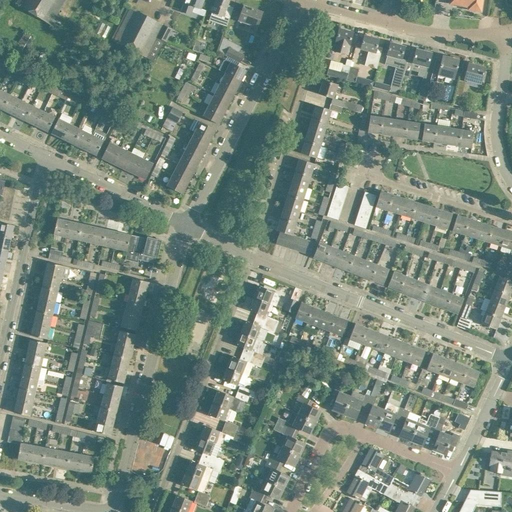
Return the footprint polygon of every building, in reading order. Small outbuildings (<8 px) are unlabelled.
[(18,0),(16,3),(50,25),(65,0),(18,0)] [(201,8),(203,2),(203,0),(184,0),(181,11),(191,14),(194,6),(201,8)] [(209,20),(227,27),(234,7),(228,5),(229,1),(227,0),(216,0),(214,7),(212,6),(211,11),(212,11),(209,20)] [(474,8),(474,11),(481,12),(482,0),(450,0),(450,4),(474,8)] [(250,25),(249,30),(255,32),(262,12),(251,8),(251,9),(245,7),(245,6),(244,6),(239,20),(250,25)] [(111,40),(146,58),(163,25),(128,7),(111,40)] [(163,25),(146,58),(152,61),(165,41),(166,42),(172,30),(163,25)] [(349,46),(350,42),(353,32),(339,29),(333,51),(347,54),(349,46)] [(24,33),(14,50),(22,55),(32,38),(24,33)] [(368,51),(366,60),(367,60),(366,62),(367,65),(376,67),(376,69),(377,69),(383,48),(377,46),(379,39),(364,35),(363,41),(362,43),(361,49),(368,51)] [(230,48),(232,42),(223,37),(218,51),(226,55),(228,56),(240,62),(244,55),(239,52),(230,48)] [(195,40),(192,50),(203,53),(206,43),(195,40)] [(398,94),(406,64),(407,60),(402,59),(405,46),(391,42),(385,65),(386,62),(393,64),(392,67),(395,67),(390,87),(389,92),(398,94)] [(410,50),(407,60),(406,64),(413,64),(411,70),(419,72),(417,76),(425,78),(431,53),(417,49),(416,52),(410,50)] [(200,54),(198,60),(208,63),(210,58),(200,54)] [(240,62),(228,56),(226,60),(224,61),(219,70),(224,73),(241,81),(247,70),(238,66),(240,62)] [(443,56),(441,65),(438,74),(437,78),(442,79),(445,77),(445,76),(454,78),(457,66),(459,60),(443,56)] [(0,65),(0,66),(8,71),(10,66),(2,62),(0,65)] [(199,62),(195,71),(200,74),(204,65),(199,62)] [(465,80),(481,84),(485,67),(469,63),(465,80)] [(346,80),(350,66),(345,65),(340,64),(338,70),(329,68),(327,75),(337,78),(346,80)] [(10,66),(8,71),(16,75),(18,70),(10,66)] [(350,66),(346,80),(355,83),(359,69),(350,66)] [(200,74),(195,71),(191,79),(196,82),(200,74)] [(22,78),(30,82),(32,77),(24,73),(22,78)] [(224,73),(219,83),(235,92),(241,81),(224,73)] [(32,77),(30,82),(38,86),(40,82),(32,77)] [(319,94),(333,98),(335,91),(342,93),(344,87),(324,80),(319,94)] [(417,99),(425,101),(430,82),(422,80),(417,99)] [(425,101),(431,102),(434,103),(434,102),(435,98),(432,97),(437,82),(430,81),(430,82),(425,101)] [(455,96),(462,98),(466,83),(459,81),(455,96)] [(185,82),(181,90),(186,93),(190,85),(185,82)] [(219,83),(214,94),(230,102),(235,92),(219,83)] [(44,90),(52,93),(54,88),(46,84),(44,90)] [(54,88),(52,93),(61,97),(63,92),(54,88)] [(0,108),(2,110),(10,95),(0,90),(0,108)] [(186,93),(181,90),(176,99),(181,102),(186,93)] [(377,98),(386,100),(387,94),(374,91),(373,98),(377,99),(377,98)] [(214,94),(208,105),(225,113),(230,102),(214,94)] [(387,94),(386,100),(394,102),(396,97),(387,94)] [(2,110),(13,115),(21,100),(10,95),(2,110)] [(70,101),(79,105),(81,100),(73,96),(70,101)] [(400,104),(410,106),(411,101),(402,98),(400,104)] [(342,99),(340,106),(361,113),(363,106),(342,99)] [(13,115),(25,120),(32,106),(21,100),(13,115)] [(81,100),(79,105),(87,109),(90,104),(81,100)] [(411,101),(410,106),(419,109),(420,103),(411,101)] [(331,104),(330,109),(331,110),(341,113),(343,107),(331,104)] [(225,113),(208,105),(202,116),(210,119),(219,124),(225,113)] [(316,105),(312,118),(327,123),(331,110),(330,109),(316,105)] [(25,120),(36,126),(43,111),(32,106),(25,120)] [(173,106),(167,117),(173,120),(177,122),(183,112),(173,106)] [(93,112),(101,115),(103,110),(95,107),(93,112)] [(103,110),(101,115),(110,119),(112,114),(103,110)] [(43,111),(36,126),(48,132),(55,117),(43,111)] [(463,117),(463,119),(475,121),(477,113),(464,111),(463,117)] [(62,139),(69,124),(72,118),(62,113),(59,119),(59,118),(51,133),(62,139)] [(368,132),(380,134),(383,118),(370,116),(368,132)] [(126,122),(133,126),(135,120),(128,117),(126,122)] [(173,120),(167,117),(162,126),(168,129),(173,120)] [(189,129),(194,132),(211,140),(216,129),(195,118),(189,129)] [(312,118),(308,130),(324,135),(327,123),(312,118)] [(380,134),(393,136),(395,120),(383,118),(380,134)] [(135,120),(133,126),(140,129),(143,123),(135,120)] [(393,136),(405,138),(407,122),(395,120),(393,136)] [(407,122),(405,138),(417,140),(420,124),(407,122)] [(62,139),(73,144),(80,129),(69,124),(62,139)] [(422,140),(434,142),(437,126),(424,124),(422,140)] [(434,142),(447,144),(449,128),(437,126),(434,142)] [(447,144),(459,146),(461,130),(449,128),(447,144)] [(73,144),(85,150),(92,135),(80,129),(73,144)] [(143,134),(152,138),(155,133),(146,129),(143,134)] [(308,130),(304,141),(320,146),(324,135),(308,130)] [(461,130),(459,146),(471,148),(474,131),(461,130)] [(194,132),(189,143),(205,151),(211,140),(194,132)] [(155,133),(152,138),(161,142),(163,136),(155,133)] [(92,135),(85,150),(96,155),(104,141),(92,135)] [(170,136),(166,144),(171,147),(175,139),(170,136)] [(320,146),(304,141),(301,153),(316,158),(320,146)] [(102,158),(112,163),(119,148),(109,143),(102,158)] [(189,143),(183,153),(199,161),(205,151),(189,143)] [(171,147),(166,144),(162,153),(167,156),(171,147)] [(112,163),(123,168),(130,154),(119,148),(112,163)] [(183,153),(178,164),(194,172),(199,161),(183,153)] [(123,168),(134,174),(141,159),(130,154),(123,168)] [(160,158),(155,166),(161,169),(165,160),(160,158)] [(141,159),(134,174),(146,179),(153,165),(141,159)] [(295,172),(311,177),(315,164),(299,159),(295,172)] [(178,164),(172,175),(188,183),(194,172),(178,164)] [(161,169),(155,166),(151,174),(157,177),(161,169)] [(291,183),(307,188),(311,177),(295,172),(291,183)] [(188,183),(172,175),(167,186),(183,194),(188,183)] [(287,196),(303,200),(307,188),(291,183),(287,196)] [(337,183),(336,188),(347,192),(349,187),(337,183)] [(4,187),(2,194),(14,196),(15,189),(4,187)] [(336,188),(334,194),(345,198),(347,192),(336,188)] [(376,206),(387,210),(392,195),(381,191),(378,200),(376,206)] [(365,192),(363,197),(374,201),(376,195),(365,192)] [(2,195),(1,199),(13,202),(14,196),(2,194),(2,195)] [(334,194),(332,199),(343,203),(345,198),(334,194)] [(387,210),(399,214),(405,198),(392,195),(387,210)] [(284,207),(299,212),(303,200),(287,196),(284,207)] [(363,197),(361,203),(373,207),(374,201),(363,197)] [(399,214),(411,218),(417,202),(405,198),(399,214)] [(1,199),(0,203),(0,205),(11,208),(13,202),(1,199)] [(332,199),(330,205),(342,209),(343,203),(332,199)] [(411,218),(423,222),(428,206),(417,202),(411,218)] [(361,203),(360,208),(371,212),(373,207),(361,203)] [(0,205),(0,211),(10,214),(11,208),(0,205)] [(330,205),(329,211),(340,214),(342,209),(330,205)] [(423,222),(435,225),(440,209),(428,206),(423,222)] [(280,219),(295,224),(299,212),(284,207),(280,219)] [(360,208),(358,214),(369,217),(371,212),(360,208)] [(440,209),(435,225),(447,229),(452,213),(440,209)] [(10,214),(0,211),(0,218),(9,220),(10,214)] [(340,214),(329,211),(327,216),(338,220),(340,214)] [(358,214),(356,219),(367,223),(369,217),(358,214)] [(452,230),(464,234),(469,219),(457,215),(454,224),(452,230)] [(54,234),(66,237),(70,221),(57,218),(54,234)] [(285,233),(291,235),(295,224),(280,219),(276,230),(280,231),(285,233)] [(367,223),(356,219),(354,225),(366,228),(367,223)] [(464,234),(476,238),(481,222),(469,219),(464,234)] [(66,237),(78,240),(82,224),(70,221),(66,237)] [(476,238),(488,242),(493,226),(481,222),(476,238)] [(1,223),(0,226),(0,235),(11,238),(14,225),(8,224),(4,223),(1,223)] [(78,240),(90,243),(94,226),(82,224),(78,240)] [(371,230),(380,233),(382,227),(373,225),(371,230)] [(90,243),(102,245),(106,229),(94,226),(90,243)] [(488,242),(499,246),(504,230),(493,226),(488,242)] [(382,227),(380,233),(389,236),(391,230),(382,227)] [(102,245),(114,248),(118,232),(106,229),(102,245)] [(499,246),(511,249),(511,246),(511,232),(504,230),(499,246)] [(276,244),(282,246),(285,233),(280,231),(276,244)] [(118,232),(114,248),(127,251),(131,235),(118,232)] [(362,236),(374,240),(375,235),(363,232),(362,236)] [(395,238),(404,241),(406,235),(397,232),(395,238)] [(282,246),(287,247),(291,235),(285,233),(282,246)] [(0,235),(0,249),(8,251),(11,238),(0,235)] [(131,235),(127,251),(125,259),(138,262),(138,259),(153,263),(153,265),(155,257),(157,258),(162,240),(147,236),(147,238),(143,237),(131,235)] [(287,247),(293,249),(297,237),(291,235),(287,247)] [(374,240),(386,244),(387,239),(375,235),(374,240)] [(406,235),(404,241),(413,244),(415,238),(406,235)] [(293,249),(299,251),(303,239),(297,237),(293,249)] [(299,251),(305,253),(308,240),(303,239),(299,251)] [(308,240),(305,253),(310,255),(314,242),(308,240)] [(313,257),(325,262),(331,247),(319,242),(313,257)] [(430,242),(428,248),(442,252),(444,247),(430,242)] [(404,250),(413,253),(414,248),(405,245),(404,250)] [(325,262),(337,267),(343,251),(331,247),(325,262)] [(414,248),(413,253),(422,256),(423,251),(414,248)] [(0,249),(0,262),(5,264),(8,251),(0,249)] [(448,255),(457,258),(458,252),(450,249),(448,255)] [(337,267),(348,271),(354,256),(343,251),(337,267)] [(427,258),(436,261),(438,255),(429,252),(427,258)] [(458,252),(457,258),(466,261),(468,255),(458,252)] [(48,259),(60,261),(61,256),(50,253),(48,259)] [(348,271),(360,276),(366,260),(354,256),(348,271)] [(471,262),(480,265),(482,259),(473,256),(471,262)] [(76,265),(85,267),(86,261),(77,259),(76,265)] [(448,264),(460,268),(462,263),(450,259),(448,264)] [(482,259),(480,265),(489,268),(491,262),(482,259)] [(101,266),(109,268),(111,262),(102,260),(101,266)] [(360,276),(372,280),(378,265),(366,260),(360,276)] [(86,261),(85,267),(94,269),(95,263),(86,261)] [(45,274),(61,278),(67,279),(70,267),(48,262),(45,274)] [(109,268),(119,270),(120,265),(111,262),(109,268)] [(462,263),(460,268),(474,273),(476,267),(462,263)] [(378,265),(372,280),(383,285),(389,269),(378,265)] [(495,271),(501,273),(504,267),(497,265),(495,271)] [(511,270),(504,267),(501,273),(511,277),(511,270)] [(479,268),(474,280),(480,282),(484,271),(479,268)] [(388,287),(400,291),(406,276),(394,271),(388,287)] [(45,274),(42,286),(59,289),(61,278),(45,274)] [(400,291),(411,296),(417,281),(406,276),(400,291)] [(511,281),(499,276),(495,288),(510,294),(511,289),(511,281)] [(133,278),(130,290),(146,294),(149,282),(133,278)] [(480,282),(474,280),(471,289),(476,291),(480,282)] [(411,296),(423,300),(429,285),(417,281),(411,296)] [(103,283),(97,282),(95,292),(101,293),(103,283)] [(423,300),(434,305),(440,290),(429,285),(423,300)] [(42,286),(40,298),(56,301),(59,289),(42,286)] [(279,298),(278,293),(259,286),(254,298),(269,304),(272,305),(276,306),(279,298)] [(495,288),(490,300),(506,306),(510,294),(495,288)] [(130,290),(127,302),(143,306),(146,294),(130,290)] [(434,305),(446,309),(452,294),(440,290),(434,305)] [(452,294),(446,309),(458,314),(464,299),(452,294)] [(470,295),(466,303),(472,306),(475,298),(470,295)] [(40,298),(37,310),(53,314),(56,301),(40,298)] [(269,304),(254,298),(249,309),(257,312),(259,313),(265,316),(268,308),(271,309),(272,305),(269,304)] [(289,298),(284,310),(293,313),(298,301),(289,298)] [(490,300),(486,311),(501,317),(506,306),(490,300)] [(127,302),(124,314),(140,318),(143,306),(127,302)] [(295,318),(306,323),(312,306),(301,302),(295,318)] [(472,306),(466,303),(460,317),(466,320),(472,306)] [(306,323),(317,327),(323,311),(312,306),(306,323)] [(88,309),(82,307),(80,318),(85,319),(88,309)] [(37,310),(34,322),(50,326),(53,314),(37,310)] [(481,312),(480,315),(484,316),(481,323),(488,326),(487,327),(489,327),(496,329),(501,318),(501,317),(486,311),(482,310),(481,312)] [(317,327),(329,332),(335,315),(323,311),(317,327)] [(140,318),(124,314),(120,326),(137,331),(140,318)] [(335,315),(329,332),(342,336),(348,320),(335,315)] [(267,316),(264,322),(281,328),(283,323),(279,322),(279,321),(267,316)] [(466,320),(460,317),(457,325),(468,330),(472,322),(466,320)] [(88,320),(85,334),(91,336),(100,338),(103,323),(88,320)] [(245,321),(240,333),(256,339),(256,338),(260,327),(245,321)] [(50,326),(34,322),(31,335),(47,339),(50,326)] [(281,328),(264,322),(262,328),(274,332),(275,331),(279,333),(281,328)] [(349,339),(360,344),(367,328),(355,323),(349,339)] [(360,344),(372,348),(378,332),(367,328),(360,344)] [(119,330),(116,342),(133,346),(136,334),(119,330)] [(82,333),(76,332),(73,347),(78,348),(82,333)] [(372,348),(383,353),(390,337),(378,332),(372,348)] [(253,351),(251,357),(263,361),(265,355),(258,353),(263,341),(256,338),(256,339),(240,333),(236,344),(253,351)] [(289,341),(297,344),(300,339),(292,336),(289,341)] [(383,353),(395,357),(401,341),(390,337),(383,353)] [(300,339),(297,344),(307,348),(309,342),(300,339)] [(32,340),(29,351),(45,355),(48,344),(32,340)] [(395,357),(406,361),(413,346),(401,341),(395,357)] [(116,342),(113,355),(130,359),(133,346),(116,342)] [(313,350),(321,353),(323,347),(315,344),(313,350)] [(413,346),(406,361),(419,366),(425,351),(413,346)] [(323,347),(321,353),(330,357),(332,351),(323,347)] [(81,349),(79,359),(85,360),(87,350),(81,349)] [(29,351),(26,363),(42,367),(45,355),(29,351)] [(427,369),(438,373),(444,358),(433,353),(427,369)] [(113,355),(110,366),(127,370),(130,359),(113,355)] [(231,356),(227,368),(247,376),(248,376),(253,364),(260,367),(263,361),(251,357),(249,362),(231,356)] [(344,362),(352,365),(354,360),(347,357),(344,362)] [(438,373),(449,378),(455,362),(444,358),(438,373)] [(79,359),(76,373),(81,375),(85,360),(79,359)] [(352,365),(364,370),(366,364),(354,360),(352,365)] [(75,362),(69,361),(67,370),(73,372),(75,362)] [(449,378),(461,382),(467,367),(455,362),(449,378)] [(26,363),(23,375),(39,379),(42,367),(26,363)] [(364,370),(375,374),(377,369),(366,364),(364,370)] [(127,370),(110,366),(107,379),(124,383),(127,370)] [(467,367),(461,382),(473,387),(480,372),(467,367)] [(247,376),(227,368),(222,379),(231,383),(237,385),(238,383),(244,385),(247,376)] [(377,369),(375,374),(387,379),(390,373),(377,369)] [(76,373),(72,387),(78,388),(81,375),(76,373)] [(39,379),(23,375),(20,387),(36,391),(38,384),(43,386),(44,380),(39,379)] [(273,375),(270,382),(276,385),(279,377),(273,375)] [(390,380),(398,383),(400,378),(392,375),(390,380)] [(66,376),(64,385),(70,386),(72,377),(66,376)] [(400,378),(398,383),(407,387),(409,381),(400,378)] [(107,382),(104,395),(120,399),(123,386),(107,382)] [(332,409),(343,414),(350,397),(339,392),(342,385),(336,383),(336,384),(332,394),(338,396),(332,409)] [(70,386),(64,385),(61,394),(67,396),(70,386)] [(239,386),(237,392),(249,396),(256,399),(258,394),(239,386)] [(20,387),(17,399),(33,403),(36,391),(20,387)] [(421,392),(429,395),(431,390),(423,387),(421,392)] [(218,390),(213,403),(234,411),(239,399),(247,402),(248,400),(249,396),(237,392),(235,397),(233,396),(227,394),(218,390)] [(429,395),(441,400),(443,394),(437,392),(436,392),(432,390),(431,390),(429,395)] [(361,405),(366,407),(370,396),(365,394),(364,395),(353,391),(350,397),(343,414),(355,418),(361,405)] [(441,400),(452,404),(455,398),(447,395),(447,396),(443,394),(441,400)] [(104,395),(101,407),(117,411),(120,399),(104,395)] [(304,404),(299,415),(315,423),(320,412),(307,405),(309,400),(299,395),(297,400),(304,404)] [(366,423),(377,427),(384,410),(373,406),(376,398),(370,396),(366,407),(371,409),(366,423)] [(61,397),(58,409),(64,411),(66,399),(61,397)] [(455,398),(452,404),(465,409),(467,403),(455,398)] [(33,403),(17,399),(14,412),(30,416),(33,403)] [(69,402),(67,411),(73,412),(75,403),(69,402)] [(213,403),(208,414),(218,418),(224,420),(226,421),(224,427),(235,431),(237,425),(230,422),(227,421),(232,410),(213,403)] [(394,418),(399,420),(404,409),(398,407),(398,409),(386,404),(384,410),(377,427),(389,432),(394,418)] [(101,407),(98,419),(114,423),(117,411),(101,407)] [(64,411),(58,409),(55,422),(61,424),(64,411)] [(400,436),(411,440),(418,423),(406,419),(409,412),(404,409),(399,420),(405,422),(400,436)] [(73,412),(67,411),(65,420),(70,421),(73,412)] [(310,434),(315,423),(299,415),(292,411),(286,422),(284,421),(281,426),(294,432),(296,427),(310,434)] [(418,423),(411,440),(423,445),(424,440),(428,431),(433,433),(438,423),(440,417),(434,415),(431,413),(429,415),(427,421),(420,418),(418,423)] [(13,416),(12,421),(24,424),(26,419),(23,418),(13,416)] [(440,417),(433,433),(439,436),(433,449),(445,454),(447,450),(452,452),(455,446),(455,447),(460,436),(453,433),(452,436),(440,432),(443,425),(445,418),(440,417)] [(114,423),(98,419),(94,431),(111,435),(114,423)] [(12,421),(10,428),(23,431),(24,424),(12,421)] [(204,425),(199,437),(208,440),(220,445),(221,446),(226,434),(231,436),(230,438),(239,442),(242,434),(235,431),(224,427),(222,432),(204,425)] [(298,440),(291,437),(294,432),(281,426),(278,431),(288,436),(286,440),(283,447),(299,455),(305,444),(298,440)] [(10,428),(9,435),(22,438),(23,431),(10,428)] [(61,433),(74,436),(75,431),(63,428),(61,433)] [(74,436),(85,439),(87,434),(75,431),(74,436)] [(85,439),(97,442),(98,436),(87,434),(85,439)] [(7,442),(20,445),(21,442),(22,438),(9,435),(7,442)] [(208,440),(199,437),(195,449),(210,455),(211,452),(216,454),(220,445),(208,440)] [(18,459),(30,462),(34,445),(21,442),(20,445),(18,459)] [(43,464),(55,466),(58,449),(58,445),(46,443),(45,447),(46,447),(43,464)] [(30,462),(43,464),(46,447),(45,447),(34,445),(30,462)] [(271,455),(268,460),(278,465),(281,460),(294,466),(299,455),(283,447),(278,458),(271,455)] [(371,447),(362,464),(370,469),(367,474),(388,486),(393,477),(382,471),(389,457),(384,455),(381,453),(382,452),(380,451),(379,452),(371,447)] [(55,466),(67,469),(70,452),(58,449),(55,466)] [(501,452),(491,451),(489,465),(491,465),(490,471),(501,473),(502,467),(509,468),(508,470),(511,470),(511,469),(511,468),(511,451),(507,450),(506,453),(501,453),(501,452)] [(67,469),(79,471),(82,454),(70,452),(67,469)] [(82,454),(79,471),(92,473),(95,457),(82,454)] [(212,456),(210,462),(222,466),(224,460),(212,456)] [(190,460),(186,472),(208,481),(212,469),(219,472),(222,466),(210,462),(208,467),(199,463),(190,460)] [(262,477),(267,480),(284,488),(289,476),(276,470),(278,465),(268,460),(266,465),(267,466),(262,477)] [(199,491),(196,496),(208,501),(210,495),(203,492),(208,481),(186,472),(181,484),(199,491)] [(393,477),(388,486),(409,497),(413,492),(421,496),(430,479),(422,475),(423,474),(420,473),(420,474),(417,472),(410,486),(393,477)] [(367,485),(384,494),(388,486),(367,474),(364,480),(356,475),(347,492),(355,497),(354,498),(356,499),(357,498),(360,499),(367,485)] [(255,488),(253,493),(262,498),(265,492),(278,499),(284,488),(267,480),(262,491),(255,488)] [(388,486),(384,494),(400,503),(395,511),(412,511),(415,507),(407,503),(409,497),(388,486)] [(501,507),(501,492),(479,490),(479,491),(478,505),(487,506),(488,502),(501,503),(501,507),(500,506),(500,507),(501,507)] [(251,511),(271,511),(273,509),(260,502),(262,498),(253,493),(250,498),(252,499),(247,510),(251,511)] [(177,495),(172,507),(185,511),(187,511),(192,501),(177,495)] [(238,497),(232,495),(229,502),(236,504),(238,497)] [(208,501),(196,496),(194,502),(206,507),(208,501)] [(360,511),(364,506),(361,504),(362,503),(359,501),(359,503),(351,498),(343,511),(360,511)] [(470,511),(474,504),(464,503),(465,502),(464,501),(458,511),(470,511)]
